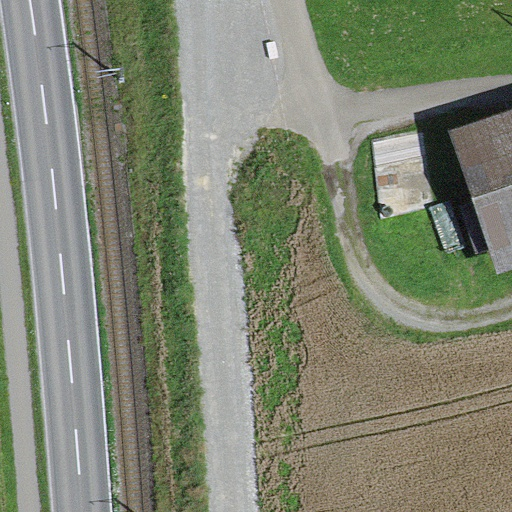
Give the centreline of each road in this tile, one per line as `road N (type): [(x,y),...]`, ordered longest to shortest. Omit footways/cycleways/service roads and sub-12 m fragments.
road 1 (primary): [(81,511),(29,0)]
road 2 (track): [(319,100),(210,122),(240,511)]
